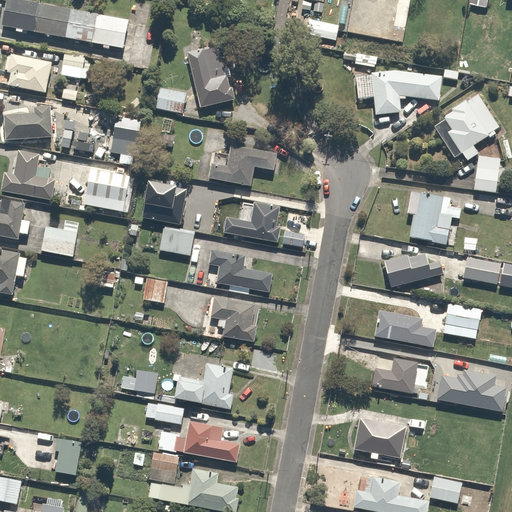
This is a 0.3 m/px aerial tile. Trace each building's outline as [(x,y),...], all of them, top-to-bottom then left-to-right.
[(129,22),(13,0),(5,0),(1,26),(124,49),(129,22)] [(351,0),(340,0),(338,19),(349,21),(351,0)] [(378,1),(370,0),(355,0),(353,22),(375,25),(378,1)] [(400,0),(398,0),(389,0),(387,20),(397,21),(400,0)] [(218,46),(189,53),(203,109),(237,101),(233,87),(228,88),(218,46)] [(46,97),(53,64),(7,54),(3,71),(10,74),(7,88),(46,97)] [(84,59),(63,55),(60,76),(81,80),(84,59)] [(459,69),(443,69),(443,79),(459,79),(459,69)] [(395,71),(370,75),(375,116),(401,113),(400,98),(439,102),(443,78),(395,71)] [(81,80),(62,79),(60,99),(80,100),(81,80)] [(185,91),(158,88),(156,107),(183,110),(185,91)] [(501,130),(479,96),(433,126),(454,159),(462,154),(467,163),(478,156),(473,148),(501,130)] [(52,138),(50,107),(34,108),(34,114),(3,116),(5,141),(52,138)] [(175,115),(163,113),(160,132),(172,134),(175,115)] [(124,140),(141,141),(143,119),(114,116),(110,153),(122,154),(124,140)] [(511,143),(511,139),(497,143),(502,159),(511,156),(511,143)] [(274,171),(277,153),(231,144),(226,167),(211,164),(208,179),(250,187),(254,168),(274,171)] [(0,192),(51,201),(55,182),(49,181),(51,169),(38,167),(40,155),(18,151),(14,175),(4,173),(0,192)] [(501,181),(503,164),(499,164),(500,160),(477,157),(473,190),(495,192),(497,181),(501,181)] [(104,174),(89,172),(84,205),(129,212),(134,178),(120,176),(120,173),(104,171),(104,174)] [(220,186),(195,182),(191,204),(217,208),(220,186)] [(443,208),(445,197),(410,190),(405,216),(412,217),(408,238),(446,245),(452,217),(457,218),(459,211),(443,208)] [(0,236),(19,240),(20,234),(29,235),(31,223),(24,221),(26,205),(1,201),(0,206),(0,236)] [(279,208),(253,204),(250,223),(225,219),(222,234),(278,243),(280,228),(275,227),(279,208)] [(64,230),(45,227),(42,252),(73,256),(78,224),(65,223),(64,230)] [(195,232),(164,224),(157,251),(188,259),(195,232)] [(478,238),(463,237),(462,249),(477,250),(478,238)] [(245,258),(212,251),(209,264),(219,266),(216,282),(269,293),(272,275),(243,269),(245,258)] [(29,259),(0,253),(0,283),(2,284),(0,294),(13,296),(17,279),(25,281),(29,259)] [(407,256),(383,263),(390,289),(444,274),(440,260),(429,263),(427,254),(408,260),(407,256)] [(505,263),(466,258),(463,278),(503,283),(505,263)] [(113,269),(101,269),(101,287),(113,287),(113,269)] [(170,280),(144,277),(142,301),(168,303),(170,280)] [(251,326),(255,308),(213,299),(209,318),(226,321),(223,338),(253,344),(257,327),(251,326)] [(481,311),(447,306),(443,335),(476,340),(481,311)] [(173,315),(154,310),(151,324),(169,329),(173,315)] [(423,320),(379,311),(374,336),(432,348),(436,331),(422,328),(423,320)] [(460,358),(440,356),(438,369),(459,372),(460,358)] [(412,394),(417,364),(393,359),(391,372),(374,369),(371,387),(412,394)] [(232,371),(206,366),(203,382),(178,377),(173,400),(231,412),(234,396),(227,395),(232,371)] [(158,373),(136,371),(134,392),(157,394),(158,373)] [(184,408),(148,403),(146,417),(154,418),(154,421),(182,425),(184,408)] [(407,427),(358,418),(352,451),(370,454),(369,459),(377,460),(378,455),(400,459),(407,427)] [(447,424),(425,420),(422,435),(437,437),(436,443),(443,444),(447,424)] [(223,430),(189,424),(187,438),(159,433),(155,450),(236,465),(240,446),(221,442),(223,430)] [(82,442),(56,439),(54,452),(58,452),(56,472),(78,474),(82,442)] [(147,454),(133,452),(131,465),(145,467),(147,454)] [(171,455),(153,452),(150,480),(177,483),(180,464),(170,463),(171,455)] [(217,476),(193,472),(189,491),(163,486),(160,501),(214,511),(237,511),(240,499),(237,499),(239,489),(215,484),(217,476)] [(429,498),(458,503),(462,482),(413,474),(411,484),(431,487),(429,498)] [(376,511),(427,511),(429,501),(398,495),(401,482),(372,476),(369,492),(355,489),(352,507),(376,511)] [(19,482),(0,478),(0,500),(16,503),(19,482)] [(474,489),(463,486),(460,504),(470,506),(474,489)]
